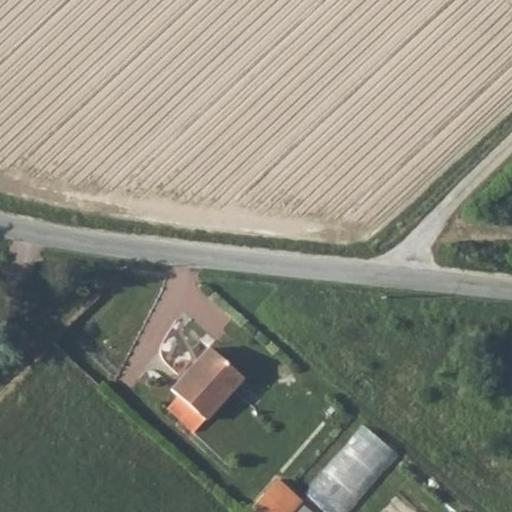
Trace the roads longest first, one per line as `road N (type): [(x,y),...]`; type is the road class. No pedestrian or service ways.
road 1 (unclassified): [(511,292),(0,226)]
road 2 (track): [(511,149),(380,275)]
